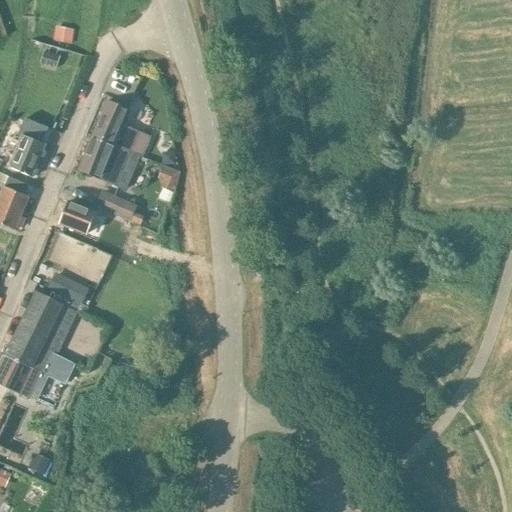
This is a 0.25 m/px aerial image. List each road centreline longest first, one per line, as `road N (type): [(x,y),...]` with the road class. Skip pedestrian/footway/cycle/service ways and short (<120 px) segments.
road 1 (unclassified): [(176,29),(224,264),(230,412)]
road 2 (unclassified): [(0,311),(104,65),(132,38),(176,29)]
road 3 (unclassified): [(230,412),(298,426),(327,474),(329,511)]
